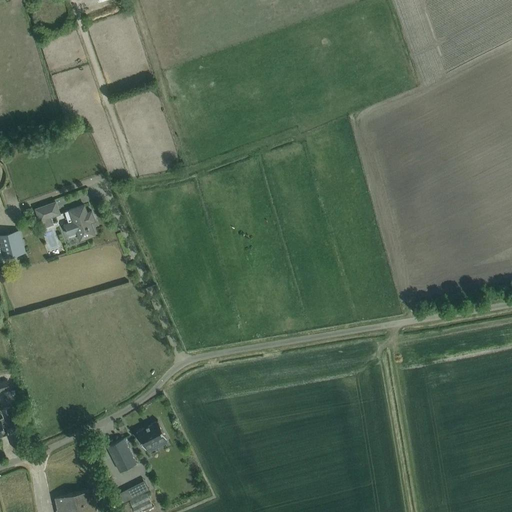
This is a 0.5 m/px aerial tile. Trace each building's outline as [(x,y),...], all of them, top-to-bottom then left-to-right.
[(91,11),(124,2),(124,0),(103,0),(89,4),(91,11)] [(35,208),(40,221),(61,213),(56,200),(35,208)] [(84,204),(75,207),(69,210),(65,211),(69,222),(63,224),(67,234),(77,231),(80,240),(95,234),(90,222),(95,220),(91,211),(87,212),(84,204)] [(0,241),(4,257),(23,252),(17,230),(0,234),(0,241)] [(0,391),(9,389),(6,379),(0,381),(0,391)] [(0,418),(0,435),(6,433),(3,426),(7,425),(7,426),(17,422),(10,406),(1,410),(4,417),(0,418)] [(161,425),(135,438),(143,455),(170,443),(161,425)] [(136,462),(128,446),(123,437),(107,445),(120,470),(136,462)] [(98,511),(95,497),(93,488),(55,496),(58,511),(98,511)] [(135,511),(152,504),(146,492),(130,500),(135,511)]
